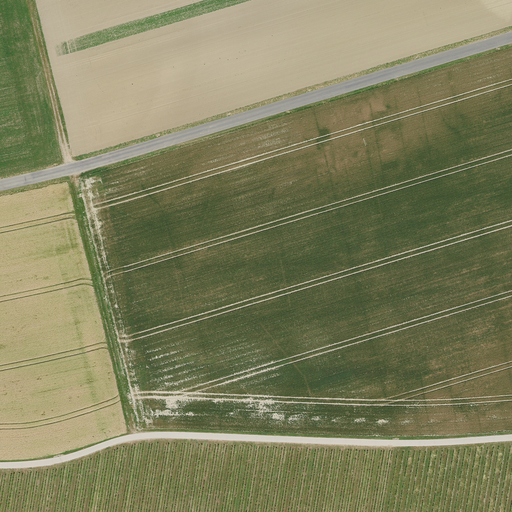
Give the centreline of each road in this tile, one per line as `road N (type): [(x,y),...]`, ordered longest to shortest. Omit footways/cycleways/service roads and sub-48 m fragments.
road 1 (unclassified): [(511,37),(0,183)]
road 2 (track): [(135,435),(29,0)]
